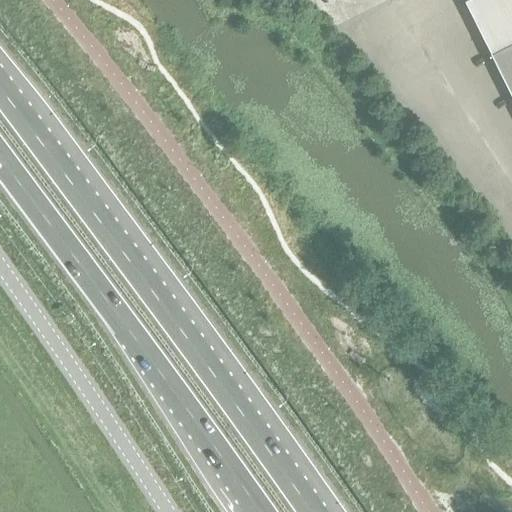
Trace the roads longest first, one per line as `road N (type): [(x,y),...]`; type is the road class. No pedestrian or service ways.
road 1 (trunk): [(309,511),(0,87)]
road 2 (trunk): [(0,161),(258,511)]
road 3 (unclassified): [(162,511),(0,270)]
road 4 (unclassified): [(117,511),(0,335)]
